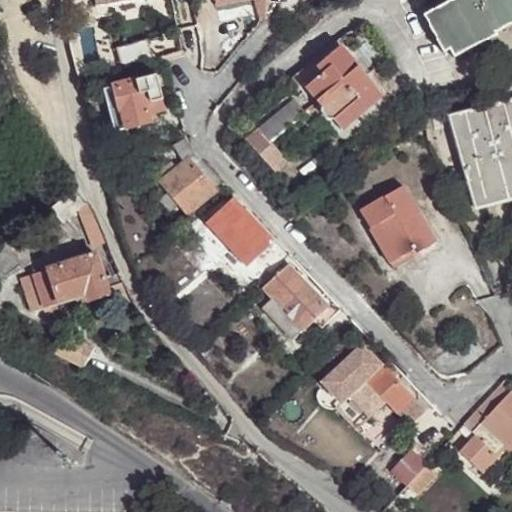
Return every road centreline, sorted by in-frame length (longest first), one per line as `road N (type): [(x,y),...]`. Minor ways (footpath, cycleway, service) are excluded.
road 1 (residential): [(338,511),(246,429),(149,315),(99,210),(55,0)]
road 2 (residential): [(511,354),(468,394),(440,392),(205,150)]
road 3 (residential): [(205,150),(230,110),(330,23),(384,18),(432,87)]
road 4 (residential): [(205,150),(201,115),(297,0)]
